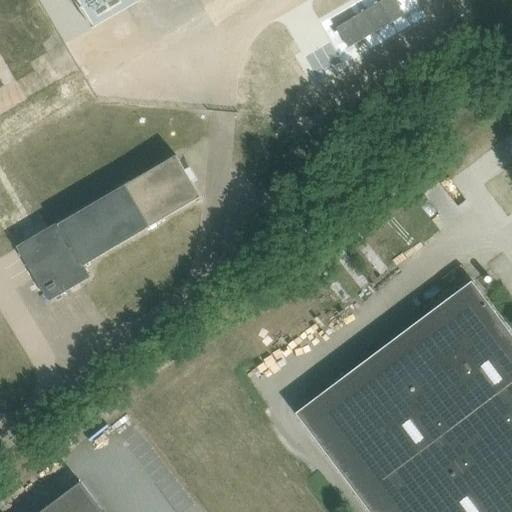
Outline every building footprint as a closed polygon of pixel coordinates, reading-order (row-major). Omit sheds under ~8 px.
[(118,0),(81,0),(89,22),(123,11),(118,0)] [(60,223),(36,237),(18,247),(38,280),(50,301),(83,282),(93,276),(86,265),(148,229),(202,197),(192,180),(179,156),(126,186),(60,224),(60,223)] [(280,229),(265,209),(240,228),(255,247),(280,229)] [(73,357),(94,346),(72,302),(51,313),(73,357)] [(511,511),(511,332),(503,321),(328,453),(371,511),(408,511),(429,497),(440,511),(511,511)] [(104,511),(82,482),(41,511),(104,511)]
